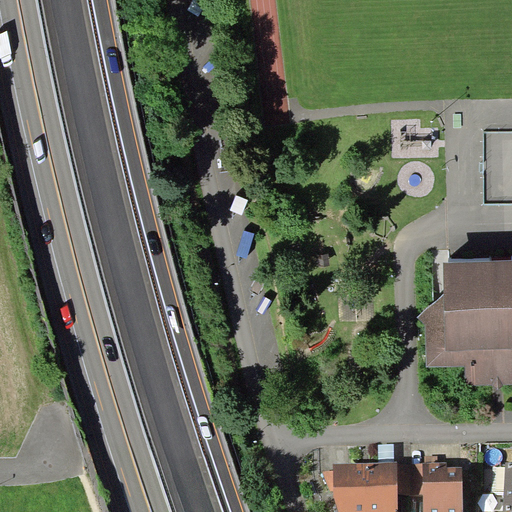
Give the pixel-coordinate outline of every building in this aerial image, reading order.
[(427,365),(465,366),(465,385),(511,383),(511,259),(443,261),(443,293),(418,317),(425,322),(427,365)] [(378,443),(379,462),(394,462),(394,443),(378,443)] [(379,462),(365,463),(366,511),(398,511),(398,495),(397,464),(397,461),(394,462),(379,462)] [(366,511),(365,463),(333,463),(333,471),(333,491),(333,495),(338,511),(366,511)] [(422,463),(397,464),(398,495),(424,494),(422,463)] [(446,463),(422,463),(424,494),(423,511),(462,511),(461,467),(446,467),(446,463)] [(333,491),(333,471),(322,471),(330,491),(333,491)] [(511,511),(511,487),(504,488),(503,511),(511,511)]
